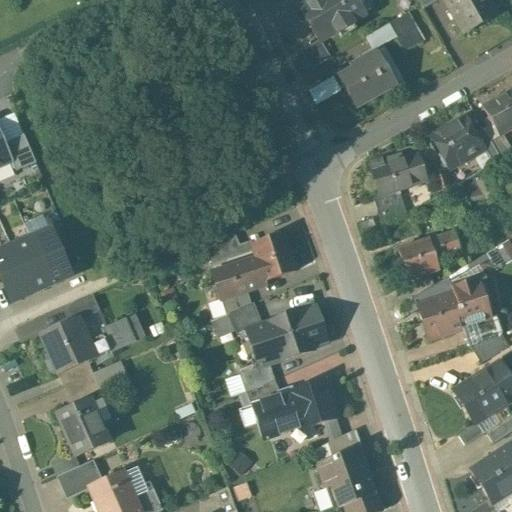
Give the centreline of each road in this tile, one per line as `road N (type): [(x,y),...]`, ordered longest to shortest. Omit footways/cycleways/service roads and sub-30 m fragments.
road 1 (residential): [(422,511),(310,169)]
road 2 (residential): [(511,58),(310,169)]
road 3 (residential): [(310,169),(230,0)]
